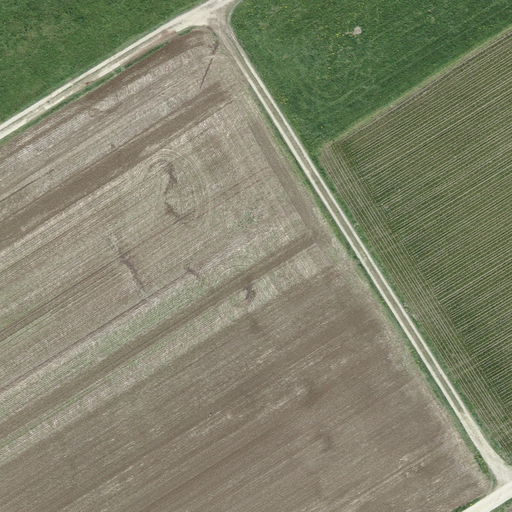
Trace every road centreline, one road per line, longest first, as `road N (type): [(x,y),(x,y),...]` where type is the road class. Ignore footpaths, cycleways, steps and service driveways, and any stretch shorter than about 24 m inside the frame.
road 1 (track): [(509,488),(208,10)]
road 2 (track): [(0,133),(208,10)]
